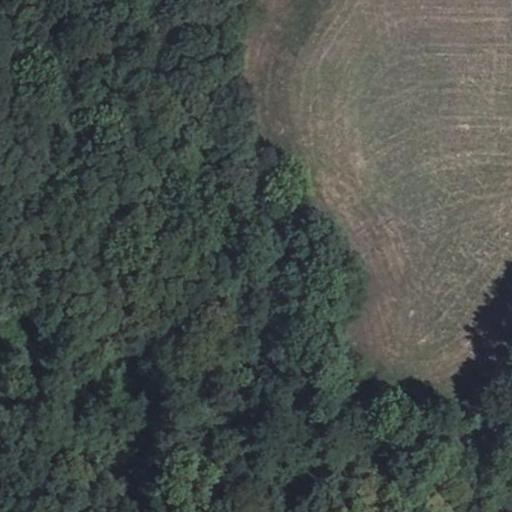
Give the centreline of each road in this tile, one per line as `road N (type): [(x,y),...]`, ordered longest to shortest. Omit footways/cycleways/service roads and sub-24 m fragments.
road 1 (track): [(347,470),(277,374),(242,297),(176,93),(157,0)]
road 2 (track): [(511,423),(347,470)]
